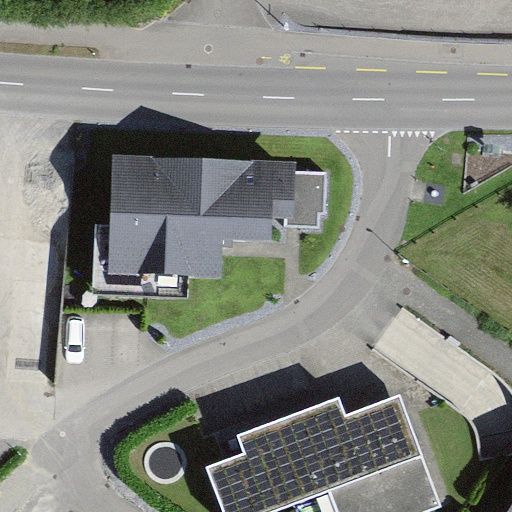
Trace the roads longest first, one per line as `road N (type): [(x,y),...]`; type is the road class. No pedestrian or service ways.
road 1 (residential): [(392,100),(385,204),(368,262),(319,314),(190,367),(41,465),(113,511)]
road 2 (tertiary): [(217,96),(0,82)]
road 3 (tertiary): [(392,100),(217,96)]
road 4 (tertiary): [(511,99),(392,100)]
